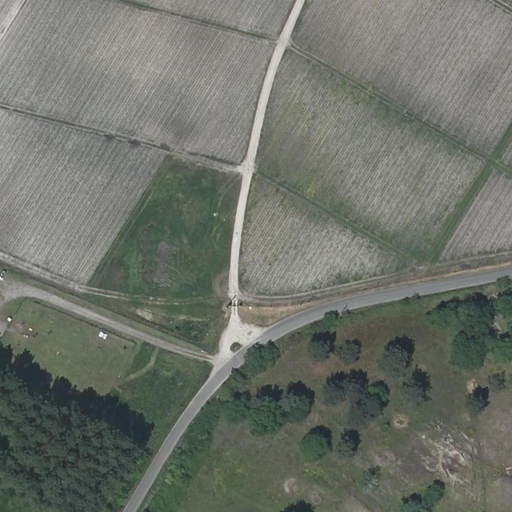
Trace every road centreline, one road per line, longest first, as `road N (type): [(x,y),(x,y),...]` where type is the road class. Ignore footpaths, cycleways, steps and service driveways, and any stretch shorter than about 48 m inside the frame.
road 1 (track): [(511,133),(430,268),(250,172),(0,107)]
road 2 (tertiary): [(511,273),(315,312),(279,331),(206,393),(128,511)]
road 3 (track): [(301,0),(273,67),(242,212),(234,300),(247,352)]
road 4 (track): [(511,253),(234,300)]
road 5 (track): [(284,42),(511,175)]
road 6 (track): [(284,42),(115,0)]
